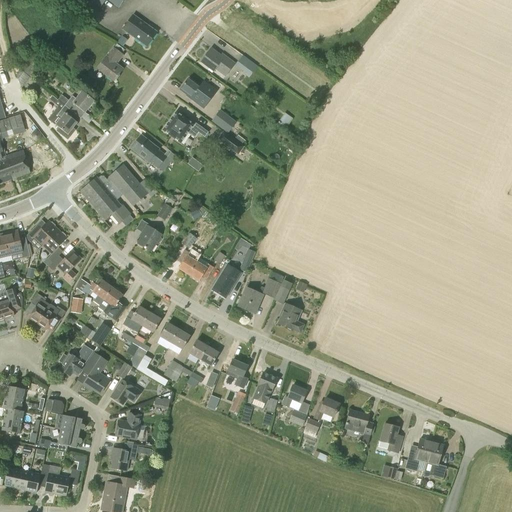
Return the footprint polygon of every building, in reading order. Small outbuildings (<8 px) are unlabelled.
[(106,0),(118,8),(124,0),(88,0),(100,8),(105,0),(106,0)] [(146,46),(156,32),(133,16),(123,30),(146,46)] [(228,44),(224,50),(233,56),(237,51),(228,44)] [(117,62),(123,55),(113,48),(106,57),(106,58),(98,69),(113,81),(122,69),(114,63),(116,61),(117,62)] [(220,57),(210,49),(201,62),(213,71),(215,68),(225,75),(233,64),(222,55),(220,57)] [(34,60),(31,58),(30,60),(21,71),(30,78),(47,57),(41,52),(34,60)] [(257,66),(242,56),(235,66),(249,77),(257,66)] [(22,87),(30,78),(21,71),(21,70),(16,76),(21,89),(22,87)] [(200,87),(188,79),(180,90),(192,98),(196,93),(204,99),(208,93),(200,87)] [(64,105),(81,118),(94,101),(81,91),(76,99),(72,96),(68,101),(61,95),(58,100),(64,105)] [(81,118),(64,105),(61,109),(58,106),(47,120),(55,126),(55,125),(59,128),(56,131),(67,140),(75,130),(73,129),(81,118)] [(236,123),(220,110),(211,121),(227,134),(236,123)] [(193,124),(176,112),(172,119),(171,119),(167,124),(168,124),(163,131),(180,143),(188,132),(195,138),(199,133),(204,137),(208,132),(194,122),(193,124)] [(286,128),(292,119),(284,113),(278,122),(286,128)] [(158,169),(167,156),(159,150),(159,149),(141,135),(131,149),(148,163),(149,162),(158,169)] [(238,154),(243,147),(227,135),(222,142),(238,154)] [(4,157),(0,144),(0,183),(29,173),(22,151),(4,157)] [(108,178),(123,195),(133,207),(148,194),(123,164),(108,177),(108,178)] [(123,195),(108,178),(106,180),(104,176),(100,176),(97,179),(97,178),(90,183),(88,181),(84,184),(86,187),(80,192),(104,220),(113,213),(121,222),(130,215),(122,205),(121,206),(116,201),(123,195)] [(164,221),(172,209),(164,204),(157,216),(164,221)] [(43,246),(57,231),(54,228),(55,227),(54,226),(51,223),(50,223),(49,224),(48,222),(40,230),(35,226),(26,236),(28,240),(29,242),(34,237),(43,246)] [(158,244),(161,239),(160,238),(162,235),(147,226),(142,233),(143,234),(137,243),(151,252),(156,243),(158,244)] [(57,231),(43,246),(52,254),(66,239),(64,238),(65,237),(65,236),(62,233),(61,233),(60,234),(57,231)] [(4,235),(9,255),(22,252),(18,232),(4,235)] [(188,249),(196,239),(189,233),(181,243),(188,249)] [(0,256),(9,255),(4,235),(0,235),(0,256)] [(246,273),(255,252),(248,249),(239,270),(246,273)] [(188,276),(197,263),(188,257),(190,253),(184,250),(177,261),(182,264),(179,269),(188,276)] [(68,283),(76,275),(71,270),(81,260),(71,251),(57,266),(66,274),(63,277),(68,283)] [(220,264),(225,256),(219,253),(214,260),(220,264)] [(197,263),(188,276),(198,282),(202,276),(207,279),(213,268),(206,263),(204,267),(197,263)] [(225,298),(240,274),(227,266),(212,290),(225,298)] [(274,298),(281,284),(279,283),(282,276),(272,271),(264,288),(261,287),(258,294),(246,289),(238,307),(255,313),(263,293),(274,298)] [(99,305),(112,288),(101,280),(97,285),(91,281),(89,285),(81,280),(76,288),(86,296),(91,289),(93,291),(92,292),(97,296),(94,301),(99,305)] [(283,304),(292,284),(283,280),(274,300),(283,304)] [(112,288),(99,305),(105,309),(103,313),(110,317),(116,309),(114,307),(123,296),(112,288)] [(0,293),(0,309),(3,319),(14,316),(9,302),(15,300),(12,290),(0,293)] [(36,323),(49,305),(44,301),(45,300),(37,294),(31,303),(36,307),(28,318),(36,323)] [(49,305),(36,323),(46,330),(54,319),(59,322),(65,312),(57,306),(56,308),(50,304),(50,305),(49,305)] [(82,306),(71,305),(70,313),(81,314),(82,306)] [(300,333),(303,325),(296,322),(300,311),(286,305),(282,312),(283,313),(278,324),(287,328),(287,329),(291,330),(292,330),(300,333)] [(141,326),(149,313),(139,307),(131,320),(141,326)] [(149,313),(141,326),(153,333),(161,319),(149,313)] [(120,336),(126,324),(119,320),(112,331),(120,336)] [(100,346),(112,329),(102,323),(91,340),(100,346)] [(170,343),(178,329),(168,323),(160,337),(170,343)] [(178,329),(170,343),(182,350),(189,336),(178,329)] [(132,343),(134,339),(124,333),(121,337),(132,343)] [(142,359),(143,359),(149,348),(134,339),(132,343),(133,344),(131,348),(136,351),(128,365),(127,366),(130,368),(131,367),(136,370),(142,359)] [(199,359),(206,346),(196,340),(189,354),(199,359)] [(206,346),(199,359),(211,367),(218,353),(206,346)] [(100,394),(109,381),(99,374),(102,368),(96,365),(101,358),(94,353),(83,371),(89,375),(82,385),(89,389),(90,387),(100,394)] [(80,361),(69,354),(67,356),(63,354),(58,362),(62,364),(59,369),(70,376),(77,366),(82,369),(88,359),(83,356),(80,361)] [(149,363),(143,359),(142,359),(136,370),(150,378),(154,373),(146,368),(149,363)] [(243,389),(248,378),(243,376),(247,366),(232,360),(228,371),(227,375),(237,379),(234,385),(243,389)] [(170,379),(178,364),(172,361),(164,375),(170,379)] [(127,366),(128,365),(124,363),(117,375),(124,379),(130,368),(127,366)] [(189,376),(191,372),(178,364),(170,379),(176,382),(182,372),(189,376)] [(191,372),(189,376),(201,383),(203,379),(191,372)] [(154,373),(150,378),(164,387),(168,381),(154,373)] [(272,391),(277,379),(263,373),(258,385),(252,399),(266,405),(272,391)] [(135,385),(135,382),(132,380),(129,381),(127,384),(122,380),(111,398),(122,405),(134,388),(135,385)] [(301,404),(306,391),(292,385),(287,397),(285,396),(281,405),(288,408),(292,400),(301,404)] [(5,398),(22,401),(24,390),(7,387),(5,398)] [(230,410),(238,414),(245,397),(237,394),(230,410)] [(20,411),(22,401),(5,398),(3,409),(6,409),(20,412),(20,411)] [(162,400),(155,398),(153,407),(167,410),(169,400),(163,398),(162,400)] [(54,401),(48,399),(45,411),(51,413),(60,414),(61,408),(63,409),(64,406),(61,401),(54,400),(54,401)] [(274,413),(277,401),(270,399),(266,411),(274,413)] [(338,405),(325,399),(323,402),(320,401),(313,418),(320,421),(323,413),(333,418),(338,405)] [(245,406),(242,414),(250,416),(252,408),(245,406)] [(23,412),(20,411),(20,412),(6,409),(4,420),(21,423),(23,412)] [(302,427),(307,415),(293,410),(288,422),(302,427)] [(366,428),(369,416),(349,411),(345,429),(364,435),(360,449),(365,450),(370,436),(363,434),(365,428),(366,428)] [(138,425),(140,415),(129,413),(127,423),(118,421),(115,436),(136,440),(139,425),(138,425)] [(60,430),(79,434),(80,429),(83,430),(84,428),(85,426),(84,425),(81,424),(82,420),(63,415),(60,430)] [(316,432),(320,423),(308,418),(304,428),(316,432)] [(19,434),(21,423),(4,420),(2,431),(19,434)] [(398,454),(402,441),(395,439),(398,428),(384,424),(380,441),(388,444),(386,451),(398,454)] [(78,439),(79,434),(60,430),(57,444),(76,448),(77,443),(79,443),(80,444),(80,443),(81,443),(82,440),(81,439),(78,439)] [(49,449),(50,441),(40,439),(38,446),(49,449)] [(425,462),(430,445),(418,442),(414,459),(425,462)] [(430,445),(425,462),(426,462),(422,476),(423,477),(424,477),(426,477),(427,477),(428,477),(429,476),(430,476),(443,479),(446,467),(438,465),(443,448),(430,445)] [(135,460),(136,453),(113,449),(111,456),(113,456),(111,468),(126,471),(128,459),(135,460)] [(43,458),(45,451),(37,450),(36,457),(43,458)] [(74,462),(79,463),(84,464),(85,458),(75,456),(74,462)] [(40,475),(40,478),(47,480),(44,492),(55,494),(59,476),(48,474),(50,466),(43,465),(40,475)] [(394,480),(396,469),(389,467),(387,478),(394,480)] [(15,489),(19,470),(8,468),(4,486),(15,489)] [(59,476),(55,494),(66,497),(69,484),(76,486),(80,471),(72,469),(70,478),(59,476)] [(26,491),(30,473),(19,470),(15,489),(26,491)] [(36,493),(40,478),(40,475),(30,473),(26,491),(36,493)] [(133,489),(135,480),(119,477),(117,485),(106,483),(101,510),(110,511),(121,511),(126,487),(133,489)]
